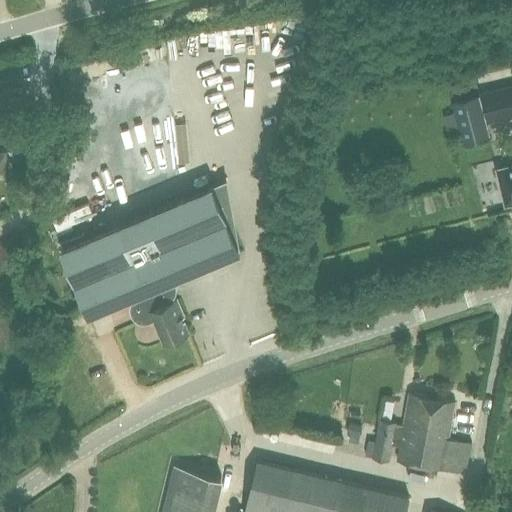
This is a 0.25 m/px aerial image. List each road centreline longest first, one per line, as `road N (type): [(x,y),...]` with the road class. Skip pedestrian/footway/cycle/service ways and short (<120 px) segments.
road 1 (tertiary): [(0,509),(126,422),(185,393),(511,285)]
road 2 (tertiary): [(118,0),(0,33)]
